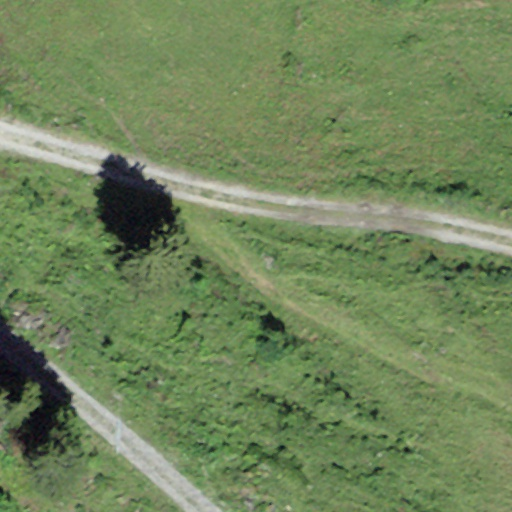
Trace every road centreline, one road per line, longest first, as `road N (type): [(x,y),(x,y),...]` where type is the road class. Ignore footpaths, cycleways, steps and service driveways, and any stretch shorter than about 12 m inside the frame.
road 1 (track): [(0,133),(312,214),(511,246)]
road 2 (track): [(219,511),(0,315)]
